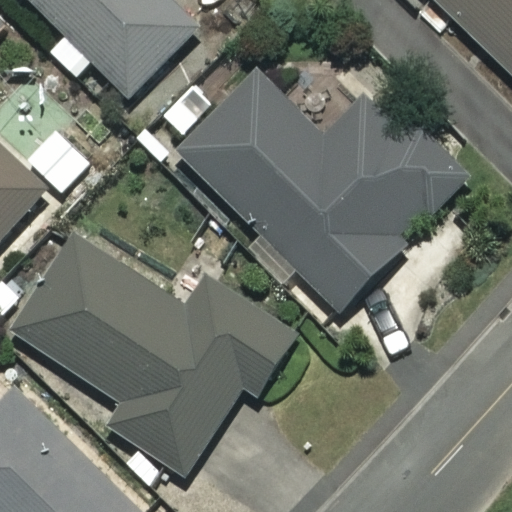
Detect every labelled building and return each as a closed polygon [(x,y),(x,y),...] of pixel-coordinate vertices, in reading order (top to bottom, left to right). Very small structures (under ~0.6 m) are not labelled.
[(31,0),(129,96),(199,25),(173,0),(31,0)] [(511,0),(439,0),(511,73),(511,0)] [(174,151),(339,310),(465,179),(366,83),(319,131),(254,68),(174,151)] [(91,162),(57,129),(28,160),(61,192),(91,162)] [(0,236),(45,188),(0,145),(0,236)] [(187,309),(83,231),(12,326),(121,408),(109,423),(182,478),(293,330),(215,272),(187,309)] [(137,511),(13,392),(0,405),(0,511),(137,511)]
